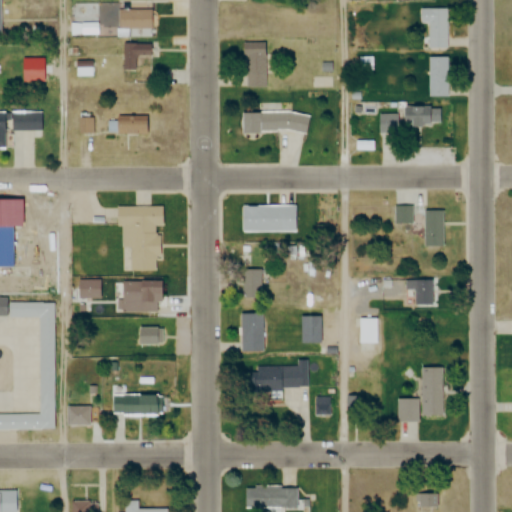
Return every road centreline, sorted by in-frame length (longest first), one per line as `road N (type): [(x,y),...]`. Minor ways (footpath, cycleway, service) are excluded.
road 1 (residential): [(481,0),(485,511)]
road 2 (residential): [(201,0),(204,511)]
road 3 (residential): [(0,179),(511,178)]
road 4 (residential): [(0,455),(511,454)]
